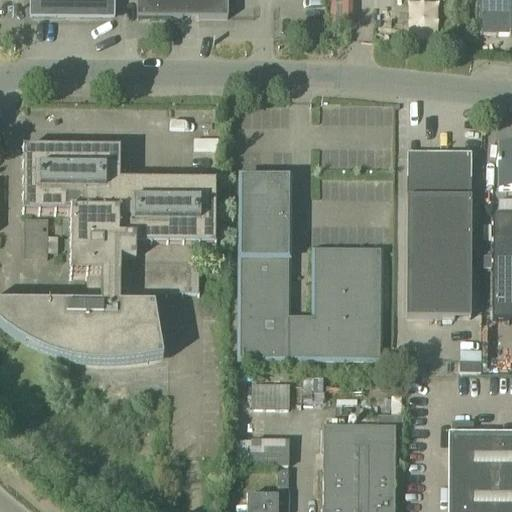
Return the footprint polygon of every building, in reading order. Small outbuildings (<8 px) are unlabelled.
[(29,0),(30,21),(111,21),(111,0),(29,0)] [(226,22),(225,0),(135,0),(135,22),(226,22)] [(477,0),(478,38),(509,38),(509,0),(477,0)] [(511,193),(511,151),(497,152),(497,194),(511,193)] [(21,219),(69,219),(69,281),(85,282),(84,312),(0,311),(0,333),(13,342),(37,357),(45,362),(54,365),(62,367),(70,369),(93,371),(117,372),(150,368),(161,366),(151,314),(148,314),(148,299),(196,299),(197,251),(213,251),(213,187),(118,186),(118,154),(21,153),(21,219)] [(469,323),(469,163),(405,163),(405,323),(469,323)] [(239,182),(238,364),(378,365),(378,256),(312,255),(312,323),(286,323),(287,182),(239,182)] [(511,220),(491,220),(491,242),(491,323),(511,323),(511,220)] [(45,229),(45,225),(23,225),(23,264),(45,264),(45,259),(56,259),(56,242),(55,242),(55,229),(45,229)] [(465,367),(485,365),(484,352),(464,354),(465,367)] [(486,380),(485,370),(466,372),(468,382),(486,380)] [(289,389),(251,389),(251,414),(289,414),(289,389)] [(377,421),(377,434),(322,433),(321,511),(392,511),(393,434),(402,434),(402,421),(377,421)] [(511,511),(511,443),(450,443),(449,511),(511,511)] [(250,445),(227,445),(227,471),(249,471),(249,472),(289,472),(288,445),(250,446),(250,445)] [(286,498),(286,475),(275,475),(275,498),(286,498)] [(275,511),(276,502),(245,501),(244,511),(275,511)]
